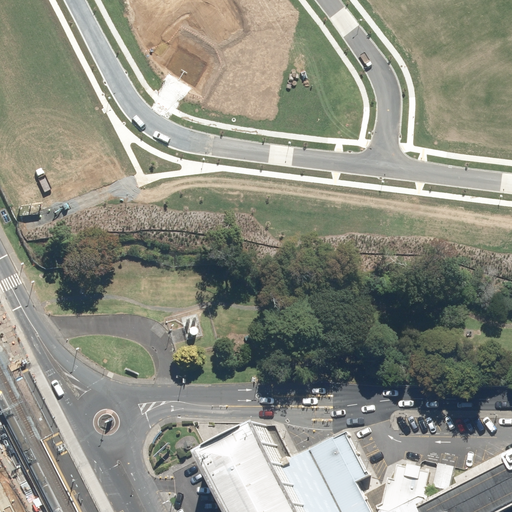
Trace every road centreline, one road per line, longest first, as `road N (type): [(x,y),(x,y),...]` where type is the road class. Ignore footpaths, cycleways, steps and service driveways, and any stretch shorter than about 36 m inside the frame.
road 1 (residential): [(92,0),(136,86),(178,126),(199,137),(394,162)]
road 2 (residential): [(339,0),(398,81),(394,162)]
